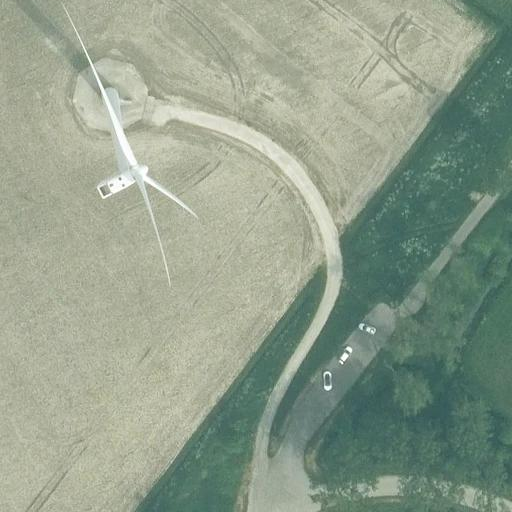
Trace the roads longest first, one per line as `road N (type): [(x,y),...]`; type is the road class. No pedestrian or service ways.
road 1 (unclassified): [(261,511),(267,485),(511,173)]
road 2 (unclassified): [(503,511),(406,486),(355,489),(292,511)]
